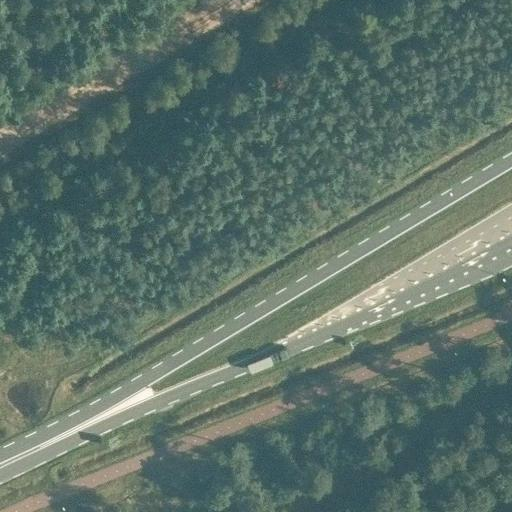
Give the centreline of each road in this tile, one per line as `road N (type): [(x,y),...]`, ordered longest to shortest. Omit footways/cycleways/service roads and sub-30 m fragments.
road 1 (tertiary): [(511,161),(171,363),(119,408)]
road 2 (tertiary): [(119,408),(209,381),(511,236)]
road 3 (track): [(0,148),(232,0)]
road 4 (tertiary): [(0,466),(119,408)]
